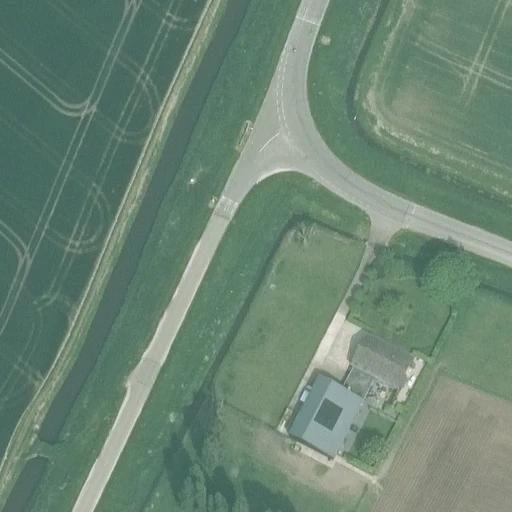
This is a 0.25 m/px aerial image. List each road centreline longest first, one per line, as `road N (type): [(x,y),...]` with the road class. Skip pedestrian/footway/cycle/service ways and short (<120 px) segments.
road 1 (unclassified): [(82,511),(229,200),(261,148),(298,122)]
road 2 (tertiary): [(511,254),(356,194),(316,161),(298,122)]
road 3 (tertiary): [(298,122),(298,47),(317,0)]
